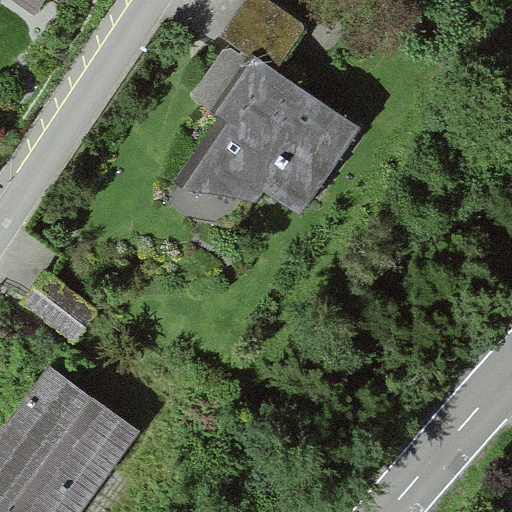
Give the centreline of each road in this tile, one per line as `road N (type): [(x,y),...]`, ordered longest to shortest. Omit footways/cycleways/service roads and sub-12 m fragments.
road 1 (residential): [(153,0),(0,227)]
road 2 (tertiary): [(511,373),(390,511)]
